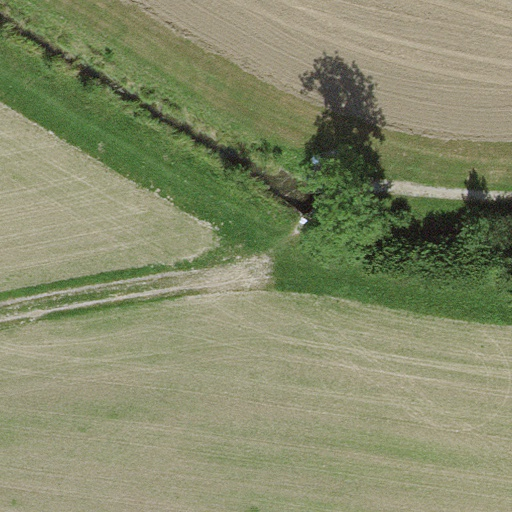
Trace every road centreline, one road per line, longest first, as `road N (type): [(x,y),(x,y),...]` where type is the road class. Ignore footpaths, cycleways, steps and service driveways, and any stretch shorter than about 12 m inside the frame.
road 1 (track): [(438,193),(282,115),(85,0)]
road 2 (track): [(0,326),(253,278)]
road 3 (track): [(306,511),(253,278)]
